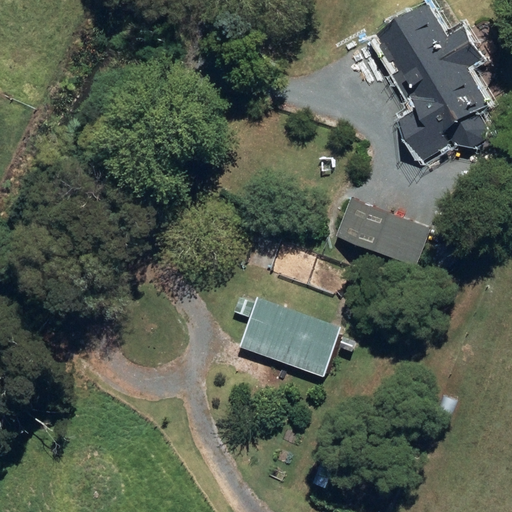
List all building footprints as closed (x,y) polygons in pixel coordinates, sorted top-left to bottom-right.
[(423,107),(400,121),(426,161),(452,144),(473,149),(488,139),(491,127),(482,113),(493,106),(469,69),(486,58),(466,26),(452,35),(430,2),(380,34),(403,71),(396,76),(410,98),(415,95),(423,107)] [(354,198),(339,235),(418,266),(433,229),(354,198)] [(280,247),(270,274),(339,299),(349,272),(280,247)] [(242,297),(236,311),(250,317),(255,303),(242,297)] [(243,347),(326,377),(344,328),(261,298),(243,347)] [(323,463),(315,483),(327,489),(336,469),(323,463)]
